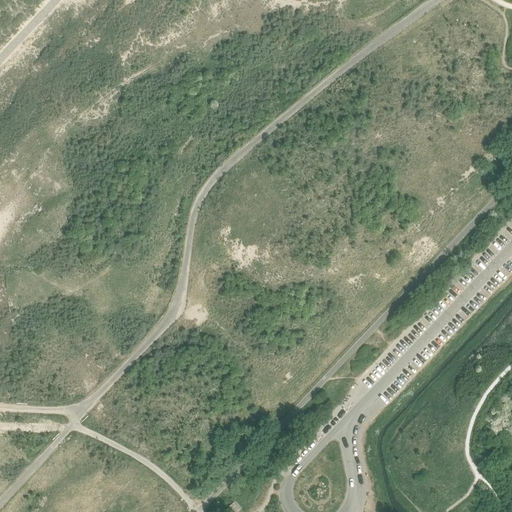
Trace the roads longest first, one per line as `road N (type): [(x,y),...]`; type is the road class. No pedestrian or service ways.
road 1 (unclassified): [(511,248),(361,407)]
road 2 (unclassified): [(361,407),(292,475),(286,495),(294,511)]
